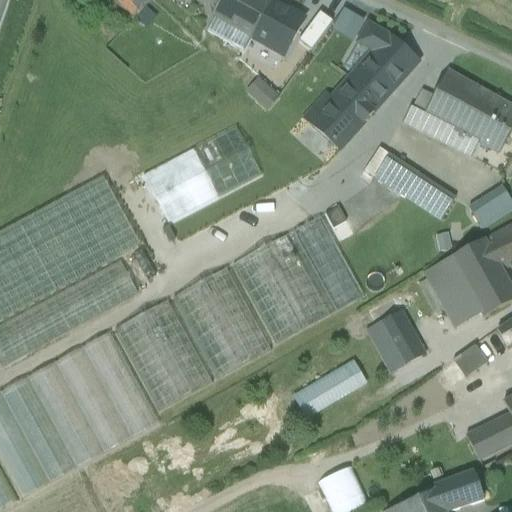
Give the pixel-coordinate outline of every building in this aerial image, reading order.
[(109,0),(132,22),(152,0),(109,0)] [(303,21),(265,0),(222,0),(222,1),(215,0),(210,8),(215,14),(213,17),(236,29),(247,36),(284,56),(303,21)] [(417,62),(390,37),(389,38),(369,26),(360,42),(377,52),(371,58),(399,82),(417,62)] [(236,29),(230,40),(241,46),(247,36),(236,29)] [(208,51),(51,145),(61,162),(65,169),(222,75),(208,51)] [(371,58),(333,101),(360,126),(399,82),(371,58)] [(427,115),(425,118),(450,132),(474,88),(448,73),(435,98),(427,115)] [(223,76),(66,170),(76,186),(232,93),(223,76)] [(257,84),(250,92),(268,108),(275,100),(257,84)] [(474,88),(450,132),(473,144),(480,130),(486,134),(495,118),(485,112),(493,98),(474,88)] [(422,91),(414,108),(427,115),(435,98),(422,91)] [(326,95),(306,118),(340,149),(360,126),(333,101),(326,95)] [(495,118),(486,134),(480,130),(473,144),(478,147),(497,157),(511,129),(511,108),(493,98),(485,112),(495,118)] [(414,108),(409,106),(400,123),(470,161),(478,147),(450,132),(425,118),(427,115),(414,108)] [(257,117),(142,174),(169,222),(281,166),(257,117)] [(61,162),(51,145),(38,153),(49,170),(61,162)] [(388,156),(374,177),(386,185),(400,164),(388,156)] [(419,177),(400,164),(386,185),(405,198),(419,177)] [(305,187),(288,171),(275,186),(292,201),(305,187)] [(455,201),(419,177),(405,198),(441,221),(455,201)] [(0,233),(0,320),(137,244),(100,178),(0,233)] [(511,204),(502,188),(469,209),(482,229),(511,210),(511,204)] [(353,238),(339,209),(325,216),(339,245),(353,238)] [(320,219),(286,237),(330,317),(364,299),(320,219)] [(511,227),(484,242),(501,273),(511,268),(511,227)] [(286,237),(232,267),(275,347),(330,317),(286,237)] [(511,291),(501,273),(484,242),(449,261),(480,317),(482,321),(511,304),(511,291)] [(480,317),(449,261),(425,275),(427,281),(443,310),(455,330),(480,317)] [(118,262),(0,327),(0,370),(1,371),(137,296),(118,262)] [(272,352),(229,271),(174,300),(218,381),(272,352)] [(443,310),(427,281),(418,286),(434,315),(443,310)] [(212,384),(169,303),(114,332),(116,335),(157,413),(212,384)] [(401,315),(367,334),(390,376),(424,357),(401,315)] [(511,321),(498,332),(506,350),(511,347),(511,321)] [(0,511),(162,422),(157,413),(116,335),(0,398),(0,511)] [(474,347),(452,363),(455,367),(463,378),(465,381),(487,366),(474,347)] [(455,367),(442,375),(450,387),(463,378),(455,367)] [(354,368),(294,401),(305,419),(364,385),(354,368)] [(511,399),(503,405),(509,417),(511,422),(511,399)] [(511,422),(509,417),(466,439),(479,465),(511,447),(511,422)] [(351,469),(318,484),(329,511),(353,511),(367,506),(351,469)] [(473,473),(432,489),(434,493),(435,493),(443,511),(458,511),(482,504),(473,473)] [(101,511),(81,475),(14,511),(101,511)] [(279,503),(270,484),(254,492),(264,511),(272,511),(281,508),(280,506),(283,504),(282,502),(279,503)] [(264,511),(254,492),(212,511),(264,511)] [(434,493),(391,511),(443,511),(435,493),(434,493)] [(309,511),(304,501),(281,511),(309,511)]
